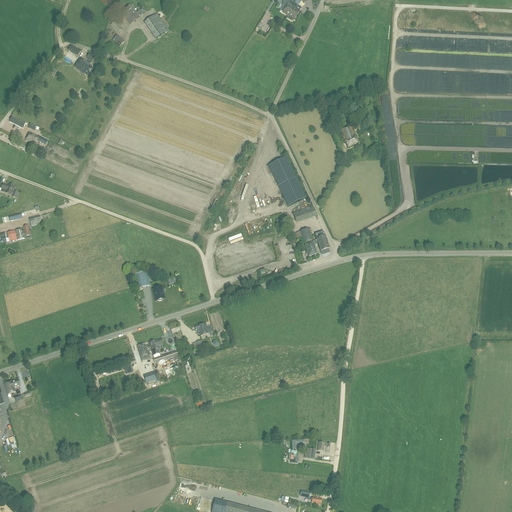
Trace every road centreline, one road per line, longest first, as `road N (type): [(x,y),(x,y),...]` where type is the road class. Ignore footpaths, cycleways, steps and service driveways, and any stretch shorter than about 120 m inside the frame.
road 1 (tertiary): [(0,371),(339,261)]
road 2 (track): [(0,124),(68,42),(269,114)]
road 3 (unclassified): [(339,261),(269,114),(322,0)]
road 4 (track): [(213,302),(195,245),(0,171)]
road 5 (unclassified): [(328,511),(363,256)]
road 6 (tertiary): [(511,253),(363,256)]
